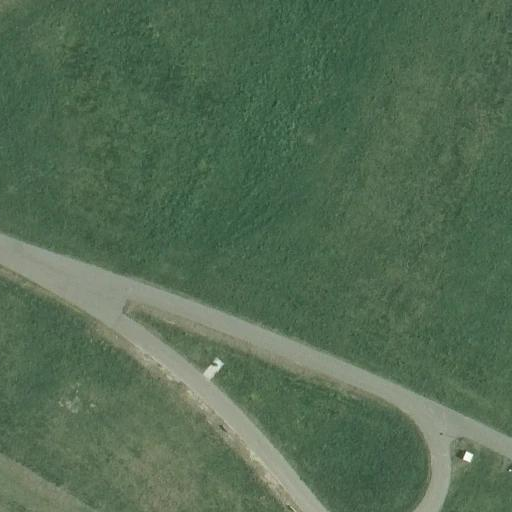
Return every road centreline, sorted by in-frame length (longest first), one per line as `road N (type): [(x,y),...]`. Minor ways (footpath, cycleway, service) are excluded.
road 1 (unclassified): [(431,413),(196,314),(66,278)]
road 2 (unclassified): [(66,278),(193,380),(314,511)]
